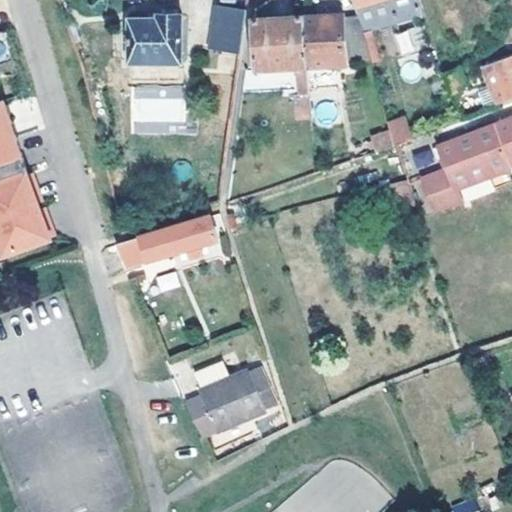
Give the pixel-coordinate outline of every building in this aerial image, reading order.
[(352,0),(357,16),(363,37),(427,18),(421,0),(352,0)] [(242,56),(249,12),(217,8),(215,23),(212,52),(220,53),(242,56)] [(182,68),(182,20),(176,20),(176,16),(163,16),(163,20),(159,20),(158,25),(129,26),(130,70),(182,68)] [(307,20),(256,24),(260,72),(304,70),(310,69),(371,64),(363,37),(357,16),(307,20)] [(394,34),(400,54),(424,47),(418,27),(394,34)] [(510,51),(511,49),(511,31),(501,37),(510,51)] [(511,100),(511,61),(487,70),(498,105),(511,100)] [(470,90),(464,68),(446,75),(453,96),(470,90)] [(311,92),(311,79),(310,69),(304,70),(304,73),(300,73),(301,86),(305,86),(305,99),(311,99),(311,92)] [(319,79),(311,79),(311,92),(320,91),(319,79)] [(131,85),(131,133),(183,133),(183,85),(131,85)] [(3,100),(0,101),(0,144),(17,138),(3,100)] [(386,121),(394,144),(412,138),(404,115),(386,121)] [(511,167),(511,166),(511,118),(495,125),(457,140),(461,153),(445,158),(457,190),(491,178),(490,175),(511,167)] [(394,148),(391,135),(373,141),(377,155),(394,148)] [(0,184),(29,174),(17,138),(0,144),(0,184)] [(356,161),(377,155),(373,141),(351,149),(356,161)] [(29,174),(0,184),(0,240),(6,257),(53,240),(29,174)] [(245,211),(228,217),(231,227),(248,221),(245,211)] [(118,247),(126,270),(218,242),(211,218),(118,247)] [(156,276),(160,291),(180,286),(176,271),(156,276)] [(252,373),(201,394),(203,399),(191,404),(205,438),(267,413),(252,373)] [(453,505),(455,511),(479,511),(474,497),(453,505)]
